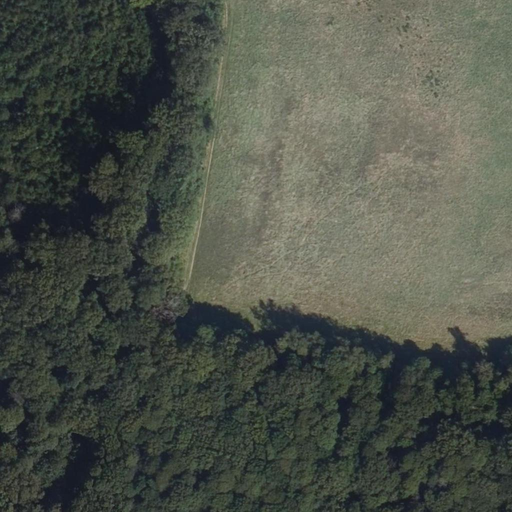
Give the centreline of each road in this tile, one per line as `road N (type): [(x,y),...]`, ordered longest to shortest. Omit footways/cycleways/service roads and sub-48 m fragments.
road 1 (track): [(179,0),(205,25),(175,247),(144,380)]
road 2 (track): [(121,511),(144,380)]
